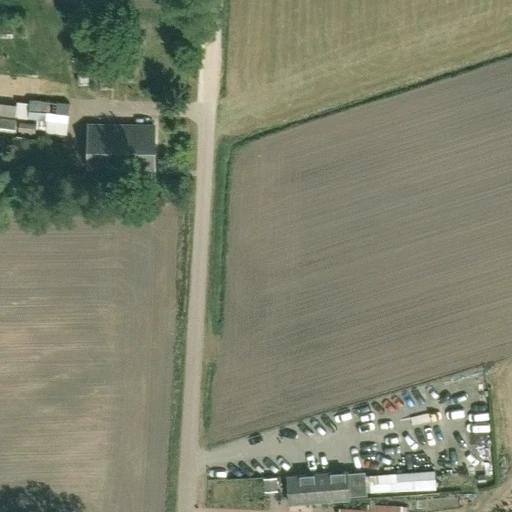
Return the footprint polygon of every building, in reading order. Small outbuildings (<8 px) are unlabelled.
[(99,88),(117,87),(116,59),(98,60),(99,88)] [(67,123),(70,104),(30,99),(28,119),(67,123)] [(0,114),(19,117),(20,106),(0,102),(0,114)] [(34,121),(0,118),(0,127),(34,130),(34,121)] [(153,169),(153,127),(89,127),(88,169),(153,169)] [(34,155),(36,156),(32,190),(60,193),(66,144),(17,138),(15,153),(19,154),(18,168),(32,169),(34,155)] [(348,475),(347,471),(340,472),(287,476),(290,504),(350,499),(349,494),(367,492),(365,474),(348,475)] [(288,489),(275,490),(276,506),(289,505),(288,489)] [(399,511),(400,509),(386,509),(386,504),(368,503),(368,508),(340,507),(339,511),(399,511)]
